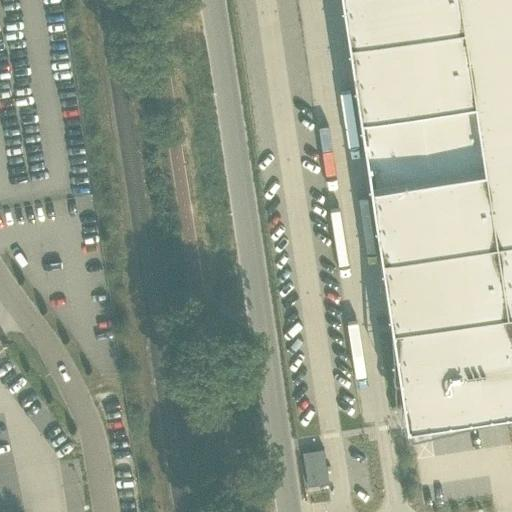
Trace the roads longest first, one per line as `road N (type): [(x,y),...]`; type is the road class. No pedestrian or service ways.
road 1 (unclassified): [(205,0),(285,511)]
road 2 (unclassified): [(104,511),(88,425),(54,355),(0,282)]
